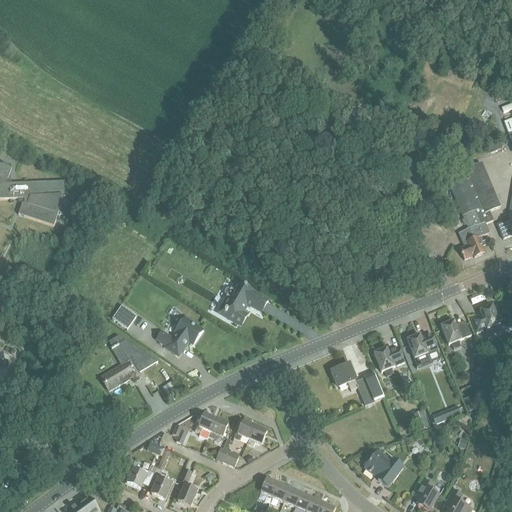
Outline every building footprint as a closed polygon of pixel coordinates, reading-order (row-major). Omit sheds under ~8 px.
[(511,105),(502,109),(504,114),(511,110),(511,105)] [(22,205),(18,216),(54,227),(58,213),(56,212),(60,199),(64,200),(65,198),(64,183),(14,185),(4,185),(6,180),(8,180),(12,169),(0,165),(0,200),(17,200),(26,200),(24,205),(22,205)] [(465,181),(452,187),(471,233),(461,238),(473,266),(498,256),(481,216),(501,208),(484,168),(463,177),(465,181)] [(497,226),(503,241),(511,237),(511,197),(508,218),(505,218),(504,223),(497,226)] [(231,290),(231,291),(230,290),(229,290),(228,290),(227,291),(226,291),(225,292),(225,293),(225,294),(225,295),(225,296),(226,297),(227,297),(226,298),(228,299),(220,311),(225,314),(226,315),(227,315),(235,319),(233,323),(241,327),(247,317),(243,314),(247,306),(261,314),(268,302),(246,289),(247,289),(245,288),(243,287),(239,295),(231,290)] [(123,306),(114,320),(129,330),(138,316),(123,306)] [(481,317),(471,321),(476,335),(487,331),(490,330),(492,336),(499,333),(497,327),(500,326),(497,319),(500,318),(498,313),(495,314),(492,307),(490,308),(489,306),(481,309),(482,311),(479,312),(481,317)] [(176,335),(172,341),(162,334),(157,341),(166,348),(166,349),(178,358),(189,344),(193,347),(203,332),(192,324),(193,323),(187,319),(186,320),(185,319),(175,334),(176,335)] [(442,325),(443,327),(441,328),(449,347),(452,346),(454,351),(461,348),(459,343),(462,341),(461,341),(471,337),(466,323),(456,327),(454,323),(452,324),(451,322),(442,325)] [(409,341),(407,342),(415,360),(416,363),(417,366),(418,366),(418,368),(419,369),(417,370),(419,369),(422,368),(431,365),(431,364),(431,363),(427,355),(428,355),(438,350),(432,337),(422,341),(420,336),(418,337),(417,335),(409,339),(409,341)] [(120,367),(100,378),(109,393),(133,379),(135,383),(142,379),(140,375),(157,364),(119,338),(109,344),(113,351),(112,352),(120,367)] [(399,350),(389,354),(387,350),(385,351),(384,349),(375,352),(376,355),(374,355),(382,374),(385,373),(387,379),(394,376),(392,370),(395,369),(394,368),(405,364),(399,350)] [(373,375),(356,383),(349,366),(332,373),(338,389),(348,385),(351,393),(358,390),(365,408),(384,401),(373,375)] [(11,379),(6,389),(12,393),(18,383),(11,379)] [(176,385),(164,392),(168,399),(180,392),(176,385)] [(457,408),(445,413),(448,421),(461,417),(457,408)] [(423,412),(413,417),(419,434),(429,429),(423,412)] [(445,413),(432,419),(435,427),(448,421),(445,413)] [(197,428),(195,433),(200,435),(199,438),(207,442),(208,439),(216,421),(205,416),(199,429),(197,428)] [(228,426),(216,421),(208,439),(214,442),(216,437),(223,440),(228,426)] [(249,442),(255,428),(243,423),(238,437),(236,436),(234,441),(240,443),(241,439),(249,442)] [(176,427),(172,436),(178,439),(176,444),(182,447),(187,436),(181,433),(183,430),(176,427)] [(255,428),(249,442),(247,446),(253,449),(255,445),(262,447),(268,434),(255,428)] [(468,444),(461,442),(459,450),(465,452),(468,444)] [(156,447),(152,454),(160,458),(163,450),(156,447)] [(226,452),(223,451),(221,450),(216,461),(222,464),(227,453),(226,452)] [(165,453),(157,470),(161,472),(169,455),(165,453)] [(227,453),(222,464),(228,466),(233,455),(227,453)] [(239,458),(233,455),(228,466),(235,469),(239,458)] [(389,490),(404,470),(394,462),(391,465),(377,455),(366,470),(379,481),(378,482),(389,490)] [(249,467),(254,463),(251,458),(245,461),(249,467)] [(148,488),(156,470),(151,468),(149,473),(142,470),(140,474),(133,471),(127,485),(141,491),(143,486),(148,488)] [(156,470),(148,488),(154,491),(151,496),(165,501),(173,483),(165,480),(167,476),(161,474),(162,472),(161,472),(157,470),(156,470)] [(180,483),(177,490),(182,493),(178,503),(191,508),(197,493),(184,487),(185,485),(187,486),(192,475),(185,471),(181,480),(180,483)] [(205,478),(209,484),(214,480),(210,475),(205,478)] [(272,500),(279,486),(267,481),(261,495),(272,500)] [(429,511),(431,511),(439,497),(431,492),(434,487),(425,482),(418,494),(423,497),(418,507),(424,510),(425,509),(429,511)] [(279,486),(272,500),(284,505),(290,491),(279,486)] [(290,491),(284,505),(295,510),(302,496),(290,491)] [(453,492),(445,506),(450,509),(448,511),(471,511),(472,511),(467,508),(458,504),(462,497),(453,492)] [(307,511),(313,501),(302,496),(295,510),(300,511),(307,511)] [(71,511),(98,511),(93,505),(89,499),(83,504),(71,511)] [(313,501),(307,511),(321,511),(324,506),(313,501)]
